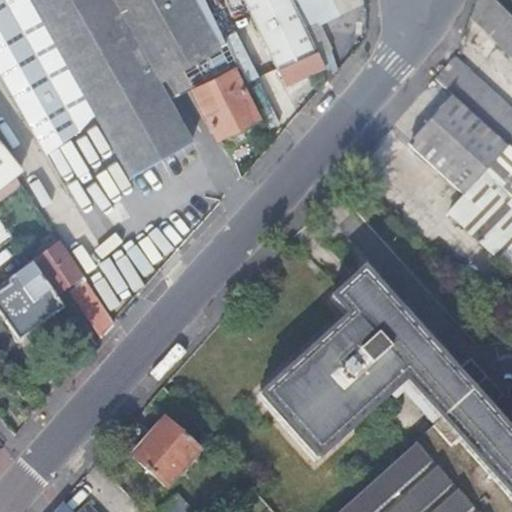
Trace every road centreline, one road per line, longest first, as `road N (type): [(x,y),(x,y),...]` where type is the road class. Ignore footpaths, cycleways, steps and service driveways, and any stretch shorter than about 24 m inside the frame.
road 1 (tertiary): [(0,505),(291,177)]
road 2 (residential): [(291,177),(347,218),(469,353),(511,376)]
road 3 (tertiary): [(291,177),(389,66),(425,0)]
